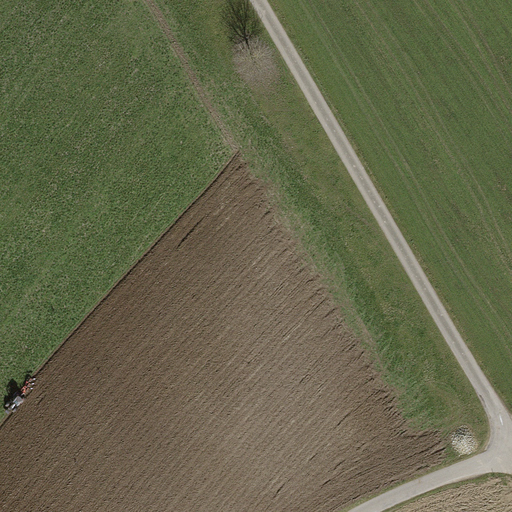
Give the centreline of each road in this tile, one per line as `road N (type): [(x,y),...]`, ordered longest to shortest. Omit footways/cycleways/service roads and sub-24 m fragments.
road 1 (unclassified): [(258,0),(511,435)]
road 2 (track): [(363,511),(511,453)]
